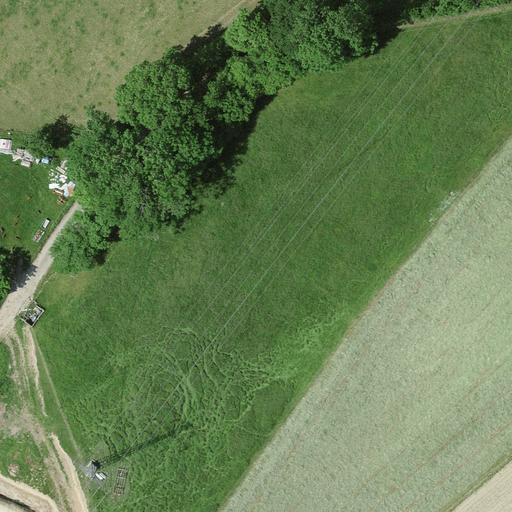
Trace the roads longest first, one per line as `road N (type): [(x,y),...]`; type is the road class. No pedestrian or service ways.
road 1 (track): [(0,124),(138,127),(299,8)]
road 2 (unclassified): [(138,127),(0,324)]
